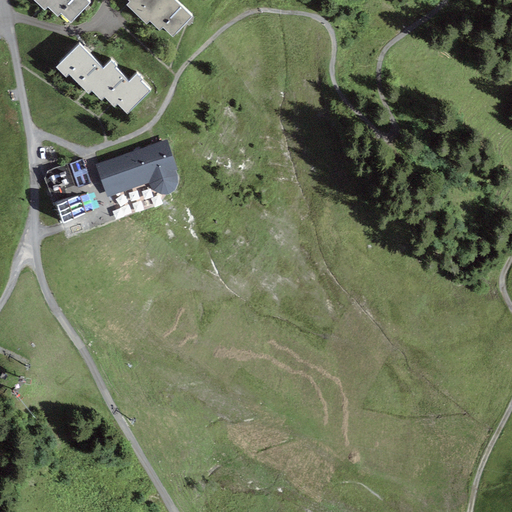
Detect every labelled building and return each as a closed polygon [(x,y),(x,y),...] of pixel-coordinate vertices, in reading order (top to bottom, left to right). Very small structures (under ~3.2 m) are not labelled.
[(89,5),(84,0),(44,0),(70,25),(89,5)] [(195,18),(173,0),(131,0),(177,39),(195,18)] [(103,71),(78,49),(61,68),(94,97),(101,89),(130,114),(151,90),(115,58),(103,71)] [(168,141),(97,165),(109,198),(149,183),(154,191),(161,195),(168,195),(175,191),(178,184),(178,176),(176,171),(178,171),(168,141)] [(76,161),(86,202),(104,198),(94,156),(76,161)] [(53,202),(76,197),(69,166),(46,171),(53,202)] [(61,216),(85,206),(80,194),(56,204),(61,216)]
